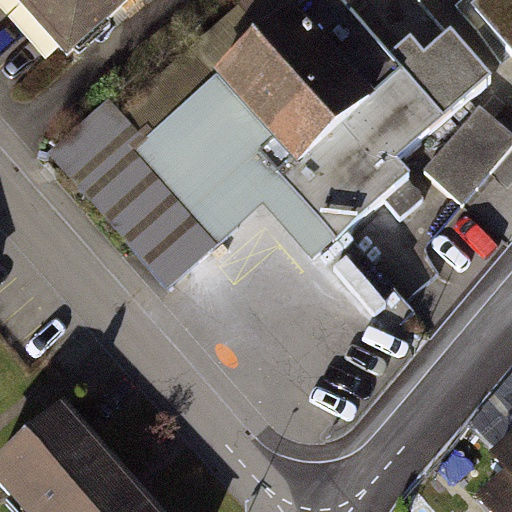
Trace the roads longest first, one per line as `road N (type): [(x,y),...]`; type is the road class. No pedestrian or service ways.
road 1 (residential): [(306,511),(0,171)]
road 2 (residential): [(344,511),(511,322)]
